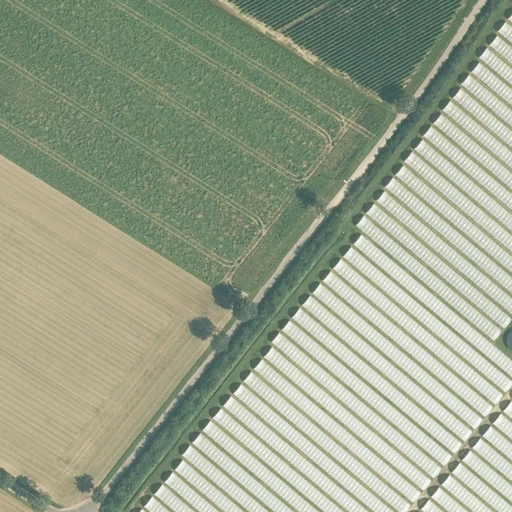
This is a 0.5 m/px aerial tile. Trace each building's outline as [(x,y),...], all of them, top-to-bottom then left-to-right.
[(485,48),(511,69),(511,12),(505,20),(504,20),(493,34),(495,35),(485,48)] [(511,88),(511,71),(484,49),(475,59),(511,88)] [(448,101),(511,150),(511,92),(475,64),(467,75),(467,74),(457,86),(459,88),(448,101)] [(410,152),(511,231),(511,175),(504,169),(500,163),(511,172),(511,153),(447,103),(446,103),(440,110),(476,138),(481,145),(439,113),(430,125),(430,124),(420,138),(511,209),(511,212),(420,141),(417,142),(410,152)] [(511,272),(511,255),(401,166),(392,176),(511,272)] [(511,292),(511,275),(390,178),(382,189),(511,292)] [(511,295),(380,193),(373,203),(372,202),(363,215),(362,215),(352,228),(494,338),(503,328),(511,316),(511,295)] [(511,376),(511,359),(359,235),(350,245),(511,376)] [(511,378),(348,247),(340,257),(506,391),(511,382),(511,378)] [(329,270),(496,403),(504,393),(338,259),(329,270)] [(327,271),(319,282),(485,415),(494,405),(327,271)] [(484,416),(316,285),(308,295),(476,426),(484,416)] [(464,440),(473,430),(307,296),(299,306),(464,440)] [(454,452),(462,442),(297,308),(289,318),(454,452)] [(285,322),(277,333),(445,463),(453,452),(285,322)] [(511,349),(511,330),(503,344),(511,349)] [(267,344),(434,476),(443,465),(275,334),(267,344)] [(433,477),(268,349),(259,359),(424,488),(433,477)] [(249,372),(414,499),(423,488),(257,362),(249,372)] [(401,511),(404,511),(412,503),(248,372),(240,383),(401,511)] [(374,511),(396,511),(238,384),(230,395),(374,511)] [(350,511),(372,511),(227,397),(219,408),(350,511)] [(511,407),(507,404),(499,414),(511,424),(511,407)] [(209,419),(199,432),(299,511),(345,511),(218,409),(209,419)] [(511,424),(499,414),(490,424),(511,442),(511,424)] [(511,462),(511,445),(489,426),(480,437),(511,462)] [(469,450),(511,484),(511,466),(477,440),(469,450)] [(459,463),(511,504),(511,487),(467,452),(459,463)] [(449,474),(496,511),(511,511),(511,507),(457,463),(449,474)] [(470,511),(493,511),(447,475),(439,486),(470,511)] [(445,511),(467,511),(437,488),(428,498),(445,511)] [(440,511),(426,501),(417,511),(418,511),(440,511)]
